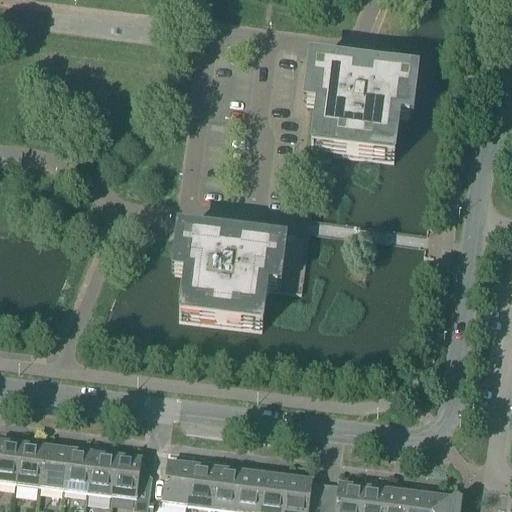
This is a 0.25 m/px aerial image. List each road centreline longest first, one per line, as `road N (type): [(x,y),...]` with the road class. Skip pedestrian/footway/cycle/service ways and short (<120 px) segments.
road 1 (unclassified): [(0,389),(408,440),(430,436),(451,409),(474,227)]
road 2 (residential): [(253,226),(190,219),(209,29),(271,36)]
road 3 (residential): [(511,303),(495,471),(499,482),(511,480)]
road 4 (residential): [(253,226),(271,36)]
road 5 (residential): [(271,36),(344,44),(367,0)]
